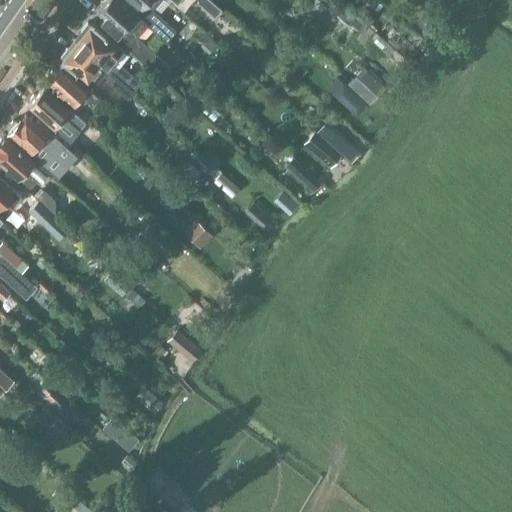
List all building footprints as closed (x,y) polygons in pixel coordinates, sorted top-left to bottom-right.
[(117,34),(114,37),(131,51),(161,79),(172,67),(139,37),(149,25),(137,13),(122,0),(106,0),(97,10),(104,17),(102,20),(117,34)] [(153,9),(160,0),(133,0),(143,8),(137,13),(149,25),(168,42),(177,31),(153,9)] [(169,0),(172,2),(173,0),(179,4),(182,0),(198,0),(199,0),(200,1),(198,3),(217,18),(222,11),(209,0),(169,0)] [(339,17),(351,27),(359,19),(347,8),(339,17)] [(367,14),(361,21),(370,28),(375,21),(367,14)] [(77,41),(108,67),(136,89),(141,82),(120,64),(119,66),(114,61),(123,49),(94,24),(95,23),(93,21),(77,41)] [(431,24),(426,25),(422,29),(422,34),(427,38),(432,37),(436,33),(435,28),(431,24)] [(93,86),(103,74),(108,78),(107,81),(128,99),(136,89),(108,67),(77,41),(61,61),(93,86)] [(100,112),(107,105),(100,99),(63,64),(47,79),(74,105),(78,109),(87,100),(93,106),(100,112)] [(387,88),(366,68),(350,85),(371,105),(387,88)] [(30,101),(28,104),(54,127),(70,141),(80,130),(86,123),(70,109),(44,85),(36,94),(34,94),(30,98),(30,101)] [(338,94),(354,109),(362,100),(346,85),(338,94)] [(214,97),(218,101),(224,94),(220,90),(214,97)] [(168,111),(162,116),(170,124),(176,119),(168,111)] [(32,153),(31,153),(37,158),(49,146),(55,151),(64,142),(40,119),(36,122),(27,113),(8,132),(32,153)] [(326,123),(316,134),(341,156),(346,161),(355,150),(326,123)] [(341,156),(316,134),(315,133),(306,143),(331,166),(341,156)] [(35,161),(36,160),(8,135),(0,143),(0,161),(29,187),(36,180),(38,183),(48,172),(35,161)] [(208,170),(213,163),(195,148),(189,154),(208,170)] [(292,157),(285,165),(313,190),(321,182),(292,157)] [(242,189),(223,173),(217,180),(235,197),(242,189)] [(0,210),(0,211),(6,203),(12,209),(22,197),(17,191),(16,192),(0,177),(0,210)] [(45,191),(38,199),(57,215),(56,201),(45,191)] [(30,210),(50,230),(60,219),(39,201),(30,210)] [(255,202),(248,209),(257,217),(263,210),(255,202)] [(144,223),(151,215),(141,206),(134,214),(144,223)] [(212,237),(197,220),(185,231),(200,248),(212,237)] [(0,244),(0,251),(23,272),(29,265),(3,241),(0,244)] [(0,274),(27,299),(38,287),(23,272),(0,251),(0,274)] [(122,273),(131,263),(118,251),(109,262),(122,273)] [(42,280),(38,284),(47,292),(50,287),(42,280)] [(0,295),(3,298),(10,291),(0,282),(0,295)] [(169,339),(194,359),(203,347),(179,328),(169,339)] [(155,411),(164,401),(146,385),(137,395),(155,411)] [(69,403),(49,386),(43,393),(49,398),(47,400),(61,412),(69,403)] [(115,415),(104,427),(129,449),(139,436),(115,415)] [(78,499),(73,505),(80,511),(88,511),(91,510),(78,499)] [(137,511),(127,502),(117,511),(137,511)]
